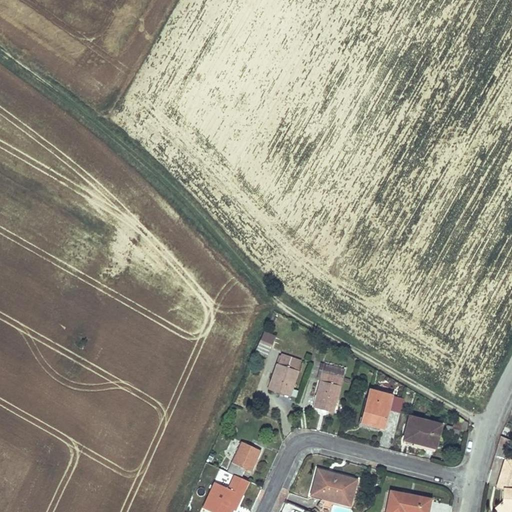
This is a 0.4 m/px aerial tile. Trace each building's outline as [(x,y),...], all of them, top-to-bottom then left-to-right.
[(254,353),(267,357),(275,336),(262,331),(254,353)] [(281,354),(269,390),(289,396),(302,361),(281,354)] [(323,370),(313,406),(334,412),(344,376),(323,370)] [(371,389),(362,422),(384,427),(393,395),(371,389)] [(410,416),(404,439),(414,442),(415,438),(419,439),(418,442),(437,446),(442,424),(410,416)] [(242,442),(228,471),(235,475),(241,477),(246,469),(251,471),(262,450),(242,442)] [(511,511),(511,459),(506,458),(497,487),(503,489),(502,501),(496,506),(500,511),(511,511)] [(318,470),(317,474),(336,478),(337,474),(318,470)] [(317,474),(312,494),(350,504),(357,480),(337,474),(336,478),(317,474)] [(215,482),(203,507),(213,511),(230,511),(232,508),(240,493),(242,495),(249,481),(241,477),(235,475),(228,487),(215,482)] [(392,491),(387,511),(428,511),(431,500),(392,491)] [(240,493),(232,508),(236,510),(242,495),(240,493)]
